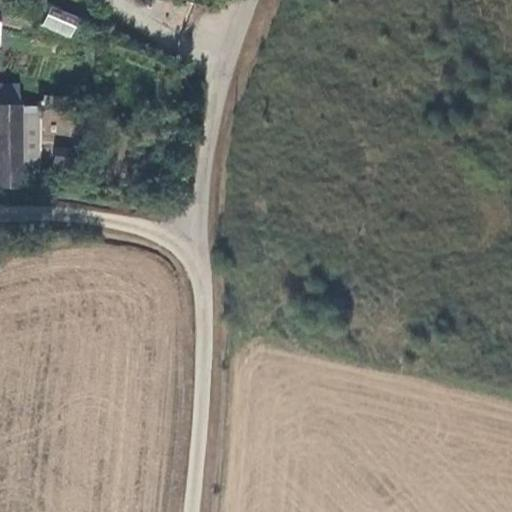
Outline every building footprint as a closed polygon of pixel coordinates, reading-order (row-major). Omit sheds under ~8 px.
[(74,22),(47,9),(41,23),(68,36),(74,22)] [(0,105),(20,106),(20,88),(0,87),(0,105)] [(0,105),(0,189),(21,190),(21,175),(21,132),(21,122),(21,107),(20,106),(0,105)] [(40,122),(21,122),(21,132),(21,175),(38,176),(40,122)] [(75,156),(56,152),(53,166),(72,170),(75,156)]
